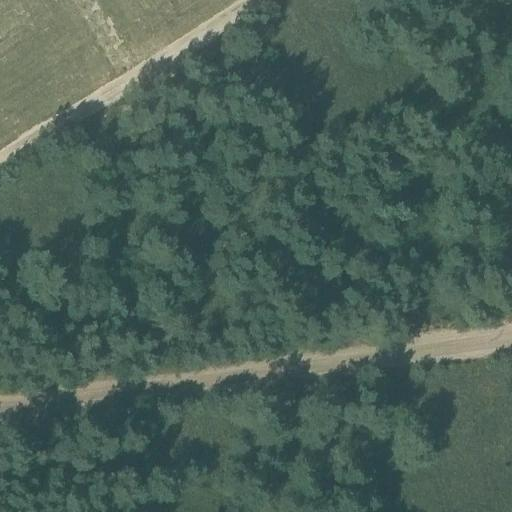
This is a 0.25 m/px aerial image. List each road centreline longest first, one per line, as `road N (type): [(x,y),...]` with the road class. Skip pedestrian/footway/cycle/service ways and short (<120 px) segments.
road 1 (track): [(511,334),(0,405)]
road 2 (track): [(256,0),(0,163)]
